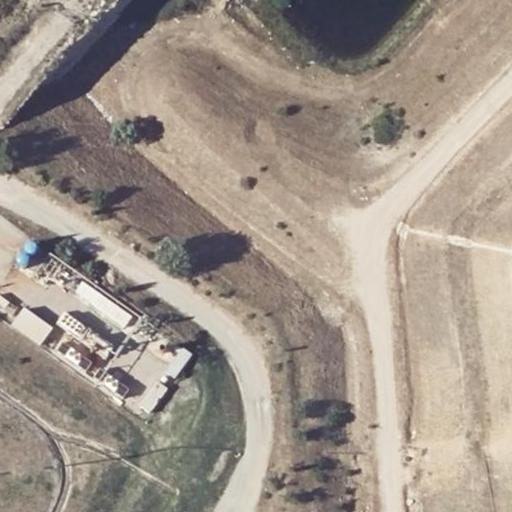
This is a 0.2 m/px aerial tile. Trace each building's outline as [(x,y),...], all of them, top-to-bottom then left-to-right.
[(38,255),(39,254),(40,252),(40,250),(40,249),(39,247),(37,246),(36,246),(34,246),(32,246),(31,247),(30,249),(30,250),(30,252),(30,254),(31,255),(33,256),(35,256),(36,256),(38,255)] [(39,271),(48,278),(62,262),(52,255),(39,271)] [(31,266),(32,265),(33,263),(33,262),(32,260),(31,258),(30,257),(29,257),(27,257),(25,257),(24,258),(23,260),(22,261),(23,263),(23,265),(24,266),(26,267),(28,267),(29,267),(31,266)] [(74,291),(125,327),(133,316),(82,281),(74,291)] [(0,305),(5,309),(10,303),(0,295),(0,305)] [(11,325),(40,346),(53,328),(25,307),(11,325)]
